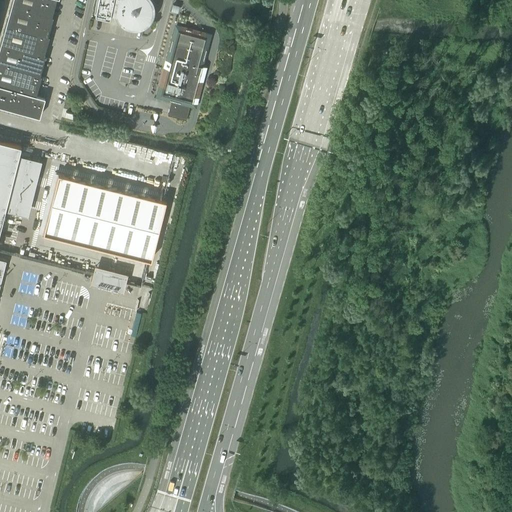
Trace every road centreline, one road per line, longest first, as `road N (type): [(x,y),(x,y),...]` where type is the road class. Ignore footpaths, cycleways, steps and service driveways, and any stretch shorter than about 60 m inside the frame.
road 1 (secondary): [(308,0),(165,511)]
road 2 (secondary): [(212,511),(352,0)]
road 3 (unknown): [(40,213),(56,159),(127,174)]
